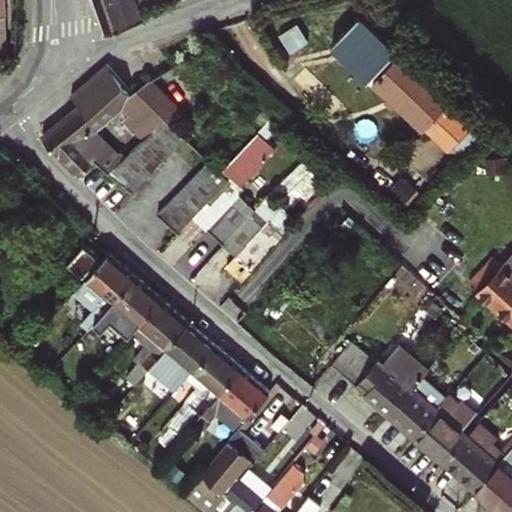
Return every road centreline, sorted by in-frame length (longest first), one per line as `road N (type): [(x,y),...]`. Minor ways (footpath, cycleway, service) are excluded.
road 1 (residential): [(1,113),(83,196),(439,511)]
road 2 (unclassified): [(44,68),(222,0)]
